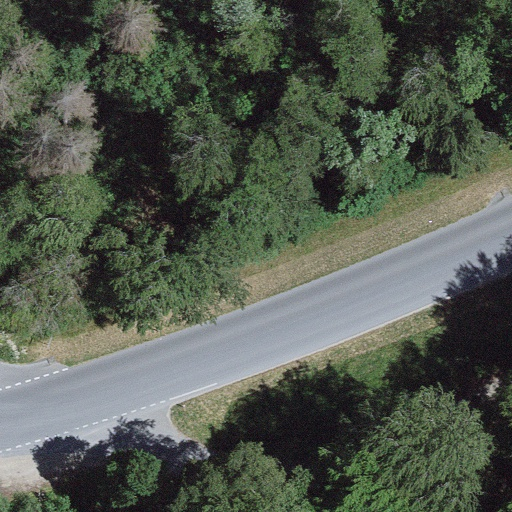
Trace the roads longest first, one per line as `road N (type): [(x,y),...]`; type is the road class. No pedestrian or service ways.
road 1 (tertiary): [(0,422),(230,347),(511,233)]
road 2 (track): [(280,511),(168,454),(109,387)]
